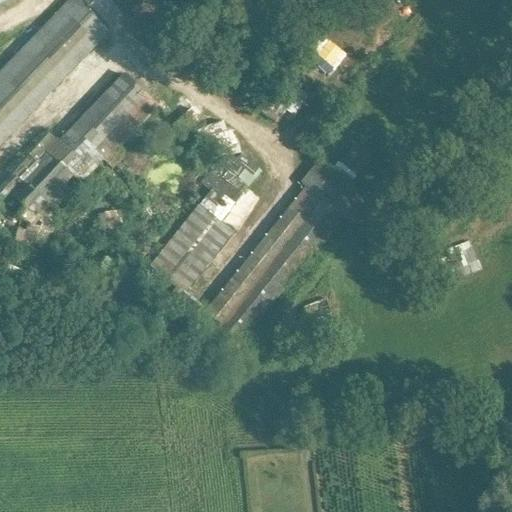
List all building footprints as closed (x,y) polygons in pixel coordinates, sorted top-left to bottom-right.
[(74,0),(69,0),(0,72),(0,146),(109,32),(74,0)] [(469,0),(468,1),(487,16),(499,0),(469,0)] [(38,150),(45,158),(10,195),(43,226),(80,187),(94,200),(105,188),(91,175),(104,162),(111,169),(164,114),(124,76),(58,145),(50,137),(38,150)] [(235,132),(206,138),(210,158),(239,151),(235,132)] [(340,165),(356,177),(372,156),(356,144),(340,165)] [(208,310),(186,292),(175,306),(235,353),(344,217),(353,225),(367,207),(353,195),(356,192),(319,162),(302,184),(307,188),(208,310)] [(153,265),(186,292),(234,233),(201,206),(153,265)] [(28,226),(27,232),(18,231),(15,246),(35,250),(40,228),(28,226)]
